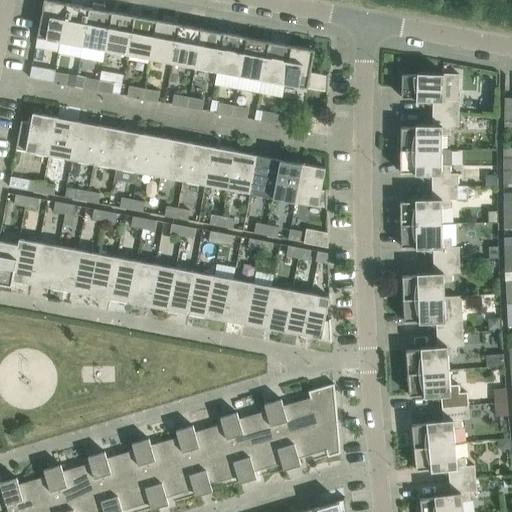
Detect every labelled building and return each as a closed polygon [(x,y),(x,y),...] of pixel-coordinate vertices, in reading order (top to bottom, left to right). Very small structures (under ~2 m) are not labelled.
[(67,3),(50,0),(43,0),(37,37),(60,41),(67,3)] [(90,7),(67,3),(60,41),(83,45),(90,7)] [(112,12),(90,7),(83,45),(105,49),(112,12)] [(135,16),(112,12),(105,49),(127,54),(135,16)] [(157,20),(135,16),(127,54),(150,58),(157,20)] [(179,24),(157,20),(150,58),(172,62),(179,24)] [(202,29),(179,24),(172,62),(195,66),(202,29)] [(224,33),(202,29),(195,66),(217,71),(224,33)] [(217,71),(214,85),(237,89),(247,37),(224,33),(217,71)] [(247,37),(237,89),(259,93),(269,41),(247,37)] [(269,41),(259,93),(282,98),(284,83),(291,45),(269,41)] [(314,50),(291,45),(284,83),(326,91),(326,93),(328,93),(328,73),(327,73),(327,76),(310,72),(314,50)] [(32,66),(31,68),(29,77),(52,81),(54,72),(54,71),(32,66)] [(68,75),(54,72),(52,81),(67,84),(68,75)] [(402,74),(401,97),(416,98),(416,100),(418,100),(433,101),(433,106),(432,113),(459,113),(459,100),(458,100),(459,74),(443,73),(417,72),(417,75),(402,74)] [(98,90),(99,81),(85,78),(83,87),(98,90)] [(113,84),(99,81),(98,90),(111,92),(113,84)] [(128,96),(142,98),(144,89),(130,87),(128,96)] [(158,92),(144,89),(142,98),(156,101),(158,92)] [(173,104),(187,107),(189,98),(174,95),(173,104)] [(187,107),(201,109),(203,100),(189,98),(187,107)] [(218,112),(232,115),(234,106),(219,103),(218,112)] [(248,109),(234,106),(232,115),(246,118),(248,109)] [(277,124),(279,115),(264,112),(262,121),(277,124)] [(31,122),(21,121),(16,149),(49,155),(56,117),(33,113),(31,122)] [(459,126),(459,113),(432,113),(432,125),(415,125),(415,127),(400,127),(400,149),(442,150),(442,134),(450,135),(451,126),(459,126)] [(292,117),(279,115),(277,124),(291,126),(292,117)] [(78,121),(56,117),(49,155),(71,159),(78,121)] [(93,163),(101,125),(78,121),(71,159),(93,163)] [(123,130),(101,125),(93,163),(116,168),(123,130)] [(138,172),(145,134),(123,130),(116,168),(138,172)] [(168,138),(145,134),(138,172),(161,176),(168,138)] [(183,180),(190,142),(168,138),(161,176),(183,180)] [(213,147),(190,142),(183,180),(205,185),(213,147)] [(228,189),(235,151),(213,147),(205,185),(228,189)] [(511,147),(503,148),(503,157),(511,156),(511,147)] [(400,149),(400,172),(415,172),(415,174),(417,174),(432,174),(432,180),(432,186),(458,186),(458,173),(450,173),(450,165),(452,165),(452,150),(442,150),(400,149)] [(257,155),(235,151),(228,189),(250,193),(257,155)] [(273,197),(280,159),(257,155),(250,193),(273,197)] [(511,156),(503,157),(503,170),(511,170),(511,156)] [(302,164),(280,159),(273,197),(295,201),(302,164)] [(325,208),(327,208),(326,189),(325,189),(325,190),(321,190),(325,168),(302,164),(295,201),(325,207),(325,208)] [(511,183),(511,170),(503,170),(503,184),(511,183)] [(497,175),(485,175),(485,187),(497,187),(497,175)] [(8,186),(42,193),(44,182),(30,180),(10,176),(8,186)] [(55,185),(44,182),(42,193),(53,195),(55,185)] [(415,201),(400,201),(401,224),(442,223),(442,208),(451,208),(450,199),(468,199),(468,198),(468,187),(468,186),(458,186),(432,186),(432,193),(432,199),(417,199),(415,199),(415,201)] [(74,199),(86,201),(88,191),(76,189),(74,199)] [(100,193),(88,191),(86,201),(98,203),(100,193)] [(14,204),(25,206),(27,196),(16,194),(14,204)] [(27,196),(25,206),(37,208),(39,198),(27,196)] [(119,207),(131,210),(133,199),(121,197),(119,207)] [(144,202),(133,199),(131,210),(143,212),(144,202)] [(53,211),(65,214),(67,203),(55,201),(53,211)] [(511,201),(503,201),(504,215),(511,214),(511,201)] [(78,206),(67,203),(65,214),(74,216),(76,216),(78,206)] [(164,216),(176,218),(178,208),(166,206),(164,216)] [(189,210),(178,208),(176,218),(187,220),(189,210)] [(92,219),(103,221),(105,211),(94,209),(92,219)] [(117,213),(105,211),(103,221),(115,223),(117,213)] [(489,223),(498,223),(497,211),(489,211),(489,223)] [(65,214),(63,223),(73,225),(74,216),(65,214)] [(209,224),(221,226),(223,216),(211,214),(209,224)] [(131,226),(142,228),(144,218),(133,216),(131,226)] [(234,218),(223,216),(221,226),(232,229),(234,218)] [(156,220),(144,218),(142,228),(154,231),(156,220)] [(170,234),(181,236),(183,226),(172,223),(170,234)] [(254,233),(265,235),(267,225),(256,223),(254,233)] [(433,248),(433,260),(459,259),(459,246),(451,247),(451,238),(442,238),(442,224),(442,223),(401,224),(401,247),(416,246),(416,249),(433,248)] [(279,227),(267,225),(265,235),(277,237),(279,227)] [(195,228),(183,226),(181,236),(193,238),(195,228)] [(288,239),(300,241),(302,231),(290,229),(288,239)] [(304,245),(330,245),(329,230),(304,230),(304,245)] [(208,241),(220,243),(222,233),(210,231),(208,241)] [(233,235),(222,233),(220,243),(231,245),(233,235)] [(247,248),(259,250),(261,240),(249,238),(247,248)] [(0,283),(10,286),(19,239),(18,244),(0,241),(0,283)] [(13,280),(31,283),(39,242),(19,239),(10,286),(12,286),(13,280)] [(272,242),(261,240),(259,250),(270,253),(272,242)] [(58,246),(39,242),(31,283),(50,287),(58,246)] [(286,256),(298,258),(300,248),(288,245),(286,256)] [(69,291),(70,289),(77,250),(58,246),(50,287),(61,289),(69,291)] [(490,259),(499,258),(498,246),(489,247),(490,259)] [(311,250),(300,248),(298,258),(309,260),(311,250)] [(77,250),(70,289),(69,291),(89,294),(97,253),(77,250)] [(327,253),(317,251),(315,261),(328,263),(327,253)] [(108,298),(110,289),(116,257),(97,253),(89,294),(108,298)] [(116,257),(110,289),(108,298),(127,301),(135,260),(116,257)] [(461,295),(444,296),(444,289),(444,281),(452,281),(452,273),(460,272),(459,259),(433,260),(434,272),(417,273),(417,275),(402,276),(403,289),(403,299),(461,296),(461,295)] [(127,301),(147,305),(150,289),(154,264),(135,260),(127,301)] [(154,264),(150,289),(147,305),(166,309),(174,268),(154,264)] [(166,309),(185,312),(190,289),(193,271),(174,268),(166,309)] [(193,271),(190,289),(185,312),(205,316),(212,275),(193,271)] [(205,316),(224,319),(230,289),(232,279),(212,275),(205,316)] [(232,279),(230,289),(224,319),(243,323),(251,282),(232,279)] [(243,323),(263,327),(270,289),(270,286),(251,282),(243,323)] [(270,286),(270,289),(263,327),(282,330),(290,290),(286,289),(270,286)] [(282,330),(301,334),(309,293),(290,290),(282,330)] [(329,297),(309,293),(301,334),(330,339),(330,342),(331,342),(330,319),(329,319),(329,322),(325,321),(329,297)] [(436,322),(437,334),(463,332),(461,296),(403,299),(404,321),(419,320),(419,323),(436,322)] [(494,317),(489,324),(489,330),(501,329),(500,317),(494,317)] [(463,332),(437,334),(437,346),(421,347),(421,349),(406,350),(407,373),(457,369),(449,369),(448,355),(456,354),(455,346),(464,345),(463,332)] [(441,395),(442,407),(468,405),(467,392),(459,393),(458,385),(450,385),(449,371),(457,370),(457,369),(407,373),(409,396),(424,394),(424,397),(441,395)] [(310,398),(318,424),(326,450),(328,456),(340,453),(334,384),(308,391),(310,398)] [(506,389),(494,390),(495,403),(507,402),(506,389)] [(266,411),(274,437),(318,424),(310,398),(283,406),(281,399),(264,404),(266,411)] [(507,402),(495,403),(496,416),(508,415),(507,402)] [(411,425),(414,447),(463,442),(455,442),(453,428),(462,427),(461,419),(469,418),(468,405),(442,407),(443,420),(426,421),(426,423),(411,425)] [(220,417),(222,424),(230,450),(274,437),(266,411),(239,419),(237,412),(220,417)] [(176,430),(178,437),(186,463),(230,450),(222,424),(195,432),(193,425),(176,430)] [(299,458),(326,450),(318,424),(274,437),(282,463),(284,470),(301,465),(299,458)] [(132,443),(134,450),(142,476),(186,463),(178,437),(151,445),(149,438),(132,443)] [(274,437),(230,450),(238,476),(240,483),(256,478),(254,471),(282,463),(274,437)] [(510,439),(498,440),(498,446),(505,451),(511,451),(510,439)] [(448,469),(449,481),(475,478),(474,465),(466,466),(465,457),(456,458),(455,444),(463,443),(463,442),(414,447),(416,470),(431,468),(431,471),(448,469)] [(89,463),(97,489),(142,476),(134,450),(107,458),(105,452),(88,457),(90,463),(89,463)] [(186,463),(194,489),(195,496),(212,491),(210,484),(238,476),(230,450),(186,463)] [(45,476),(53,502),(97,489),(89,463),(63,471),(61,465),(44,470),(46,476),(45,476)] [(186,463),(142,476),(149,502),(151,509),(168,504),(166,497),(194,489),(186,463)] [(0,482),(0,484),(8,511),(20,511),(53,502),(45,476),(18,484),(17,478),(0,482)] [(97,489),(104,511),(122,511),(122,510),(149,502),(142,476),(97,489)] [(419,499),(421,511),(462,511),(461,501),(470,500),(469,492),(477,491),(475,478),(449,481),(451,493),(434,495),(434,497),(419,499)] [(53,502),(56,511),(104,511),(97,489),(53,502)] [(344,500),(317,508),(318,511),(346,511),(345,497),(344,497),(344,500)] [(56,511),(53,502),(20,511),(56,511)]
